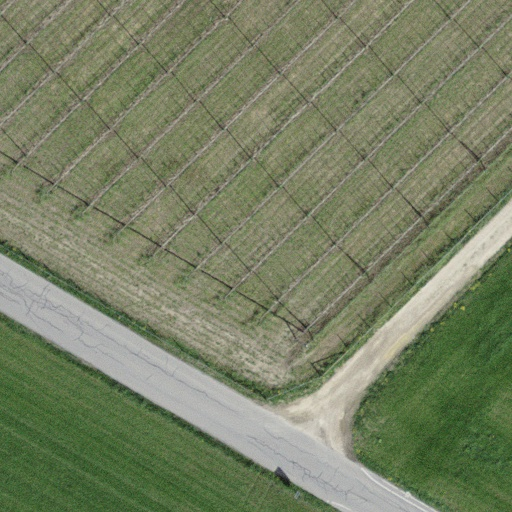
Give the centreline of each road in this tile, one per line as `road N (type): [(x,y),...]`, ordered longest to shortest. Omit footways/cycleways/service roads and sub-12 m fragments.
road 1 (unclassified): [(0,279),(393,511)]
road 2 (track): [(511,221),(285,447)]
